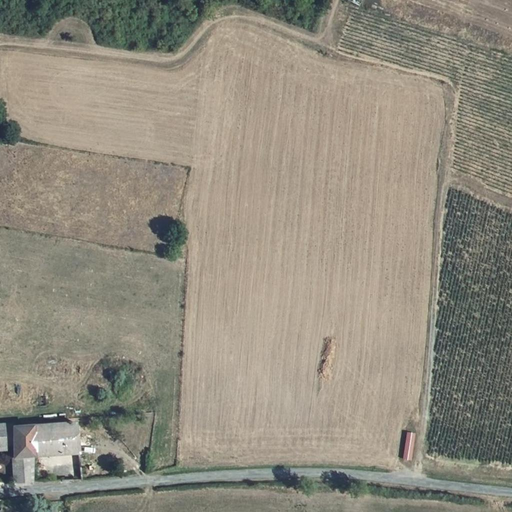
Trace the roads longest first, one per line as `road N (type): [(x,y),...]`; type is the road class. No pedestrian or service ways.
road 1 (unclassified): [(0,494),(327,472),(511,491)]
road 2 (track): [(415,480),(447,84)]
